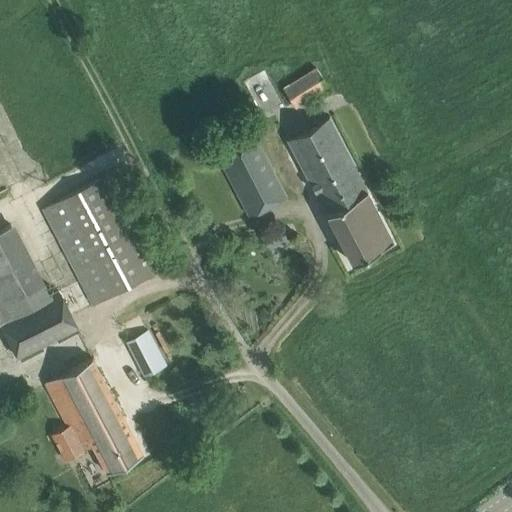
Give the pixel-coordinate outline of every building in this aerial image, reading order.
[(329,87),(317,66),(284,86),(296,107),(329,87)] [(326,117),(287,139),(353,261),(393,240),(326,117)] [(215,148),(249,214),(286,195),(252,129),(215,148)] [(43,208),(93,303),(164,266),(114,170),(43,208)] [(263,237),(269,248),(287,238),(281,227),(263,237)] [(56,292),(5,318),(0,319),(0,323),(16,355),(73,326),(56,292)] [(127,340),(145,375),(166,365),(147,329),(127,340)] [(46,381),(69,424),(50,434),(64,460),(94,445),(107,471),(142,453),(92,357),(46,381)]
